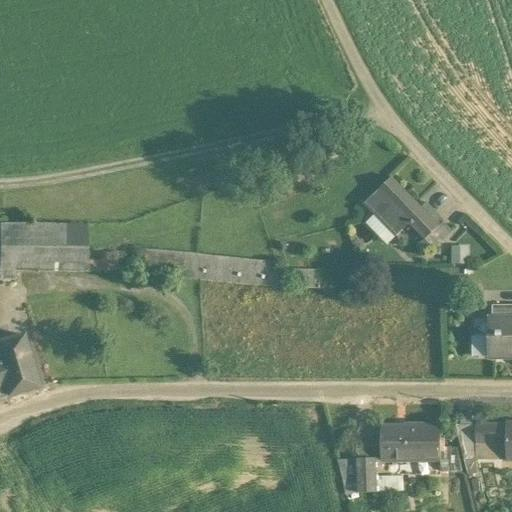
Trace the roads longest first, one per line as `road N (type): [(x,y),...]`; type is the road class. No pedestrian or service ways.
road 1 (residential): [(511,392),(196,391),(53,399),(0,419)]
road 2 (track): [(383,103),(94,173),(0,184)]
road 3 (residential): [(511,247),(383,103),(335,0)]
